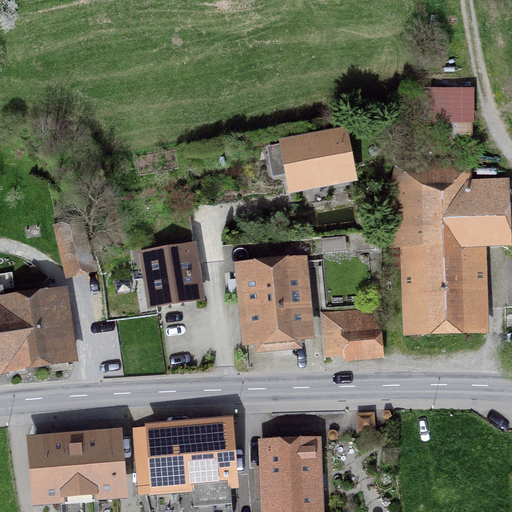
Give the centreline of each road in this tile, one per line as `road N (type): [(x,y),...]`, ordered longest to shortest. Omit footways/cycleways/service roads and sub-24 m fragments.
road 1 (tertiary): [(511,386),(179,390),(0,404)]
road 2 (unknown): [(260,388),(231,233),(250,214),(309,205)]
